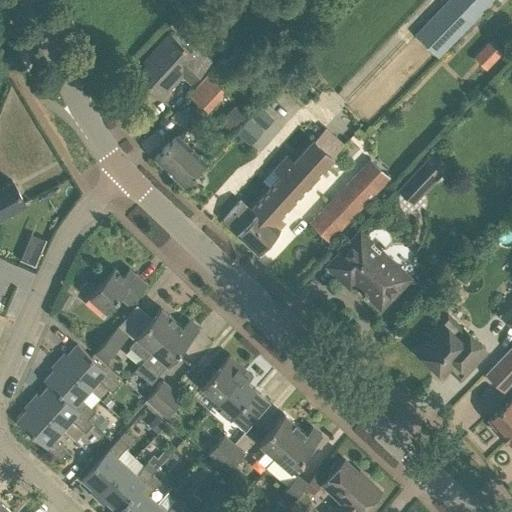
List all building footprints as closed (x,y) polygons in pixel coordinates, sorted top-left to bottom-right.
[(446,0),(414,35),(437,57),(490,0),(446,0)] [(210,61),(193,45),(188,50),(169,32),(149,53),(153,57),(136,75),(161,98),(182,76),(189,83),(210,61)] [(492,38),(480,50),(493,62),(504,51),(492,38)] [(237,49),(224,63),(234,72),(247,58),(237,49)] [(224,63),(221,60),(188,96),(203,110),(236,74),(234,72),(224,63)] [(235,130),(248,116),(236,104),(222,118),(235,130)] [(250,116),(262,126),(271,116),(260,105),(250,116)] [(235,131),(250,145),(264,131),(249,117),(235,131)] [(205,161),(176,134),(154,157),(183,184),(205,161)] [(332,158),(312,140),(293,161),(286,156),(274,169),(280,175),(270,186),(290,204),(332,158)] [(442,174),(426,159),(397,190),(412,205),(442,174)] [(363,165),(345,185),(365,204),(383,184),(363,165)] [(12,179),(0,185),(0,216),(24,203),(12,179)] [(249,209),(240,201),(222,220),(257,252),(279,229),(273,223),(290,204),(270,186),(249,209)] [(329,241),(340,230),(320,211),(310,223),(329,241)] [(359,229),(326,265),(335,274),(344,283),(349,278),(362,291),(361,292),(365,297),(367,295),(380,308),(410,277),(359,229)] [(21,259),(37,264),(45,238),(29,233),(21,259)] [(126,271),(123,275),(113,267),(88,296),(106,311),(118,296),(128,304),(146,283),(135,274),(132,277),(126,271)] [(66,291),(57,306),(64,310),(73,295),(66,291)] [(176,321),(160,307),(154,314),(128,347),(143,359),(143,360),(176,321)] [(511,309),(503,319),(511,326),(511,309)] [(461,327),(461,328),(447,316),(427,337),(429,339),(417,352),(433,367),(439,361),(446,368),(448,366),(460,377),(485,350),(461,327)] [(143,360),(143,359),(134,369),(150,383),(167,364),(192,335),(176,321),(143,360)] [(128,334),(118,325),(93,353),(103,362),(128,334)] [(60,362),(90,389),(98,380),(111,391),(119,383),(77,344),(60,362)] [(511,344),(486,373),(504,389),(511,380),(511,344)] [(229,355),(201,387),(217,400),(218,401),(242,372),(245,369),(229,355)] [(90,389),(60,362),(43,380),(49,385),(91,424),(92,423),(87,418),(94,410),(81,398),(90,389)] [(269,402),(255,389),(247,382),(250,378),(242,372),(218,401),(217,400),(214,404),(230,418),(244,431),(269,402)] [(162,380),(145,399),(155,408),(172,389),(162,380)] [(32,403),(62,430),(75,441),(84,431),(84,432),(91,424),(49,385),(32,403)] [(172,389),(155,408),(166,417),(183,398),(172,389)] [(102,400),(109,407),(114,402),(107,395),(102,400)] [(511,398),(488,419),(507,441),(511,436),(511,398)] [(32,403),(16,420),(60,460),(68,451),(54,438),(62,430),(32,403)] [(109,422),(100,414),(93,422),(102,430),(109,422)] [(300,428),(284,414),(258,443),(265,449),(257,459),(266,467),(275,457),(300,428)] [(316,442),(300,428),(275,457),(291,471),(316,442)] [(223,435),(207,454),(217,463),(233,444),(223,435)] [(126,465),(116,455),(128,442),(120,436),(81,479),(98,495),(126,465)] [(227,473),(243,453),(233,444),(217,463),(227,473)] [(153,455),(148,461),(156,468),(161,462),(157,458),(153,455)] [(360,511),(381,490),(367,478),(366,479),(344,459),(321,483),(341,501),(330,511),(360,511)] [(126,465),(98,495),(116,511),(151,473),(156,468),(148,461),(147,460),(135,473),(126,465)] [(147,494),(159,481),(151,473),(116,511),(115,511),(148,511),(157,503),(147,494)] [(307,483),(296,474),(280,494),(291,503),(307,483)] [(313,494),(322,484),(313,477),(305,487),(313,494)] [(226,480),(225,492),(238,494),(239,482),(226,480)] [(198,485),(187,497),(196,505),(207,494),(198,485)] [(182,511),(187,506),(178,498),(177,499),(169,490),(157,503),(148,511),(182,511)] [(283,511),(289,506),(281,498),(275,505),(282,511),(283,511)] [(0,511),(11,511),(0,501),(0,511)]
